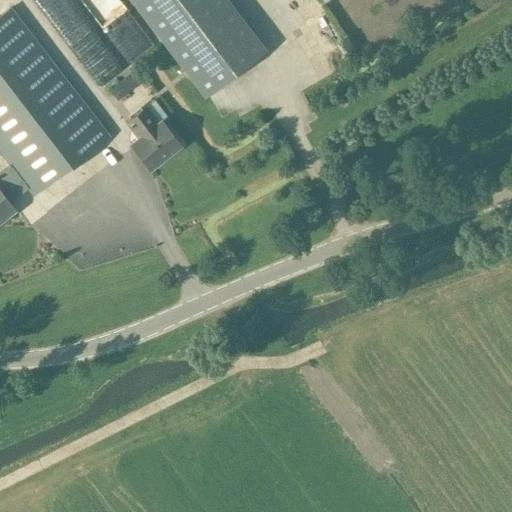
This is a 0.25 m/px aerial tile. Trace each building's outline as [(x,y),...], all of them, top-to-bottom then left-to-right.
[(39,0),(84,60),(110,41),(125,61),(152,41),(146,34),(131,45),(117,26),(132,14),(121,0),(39,0)] [(131,0),(204,95),(252,59),(206,0),(131,0)] [(0,15),(0,151),(9,164),(27,187),(33,194),(109,136),(10,8),(0,15)] [(155,100),(146,108),(157,123),(160,121),(167,116),(155,100)] [(148,168),(179,145),(160,121),(157,123),(146,108),(127,122),(139,138),(130,144),(148,168)] [(8,201),(27,187),(9,164),(0,171),(0,219),(14,209),(8,201)]
